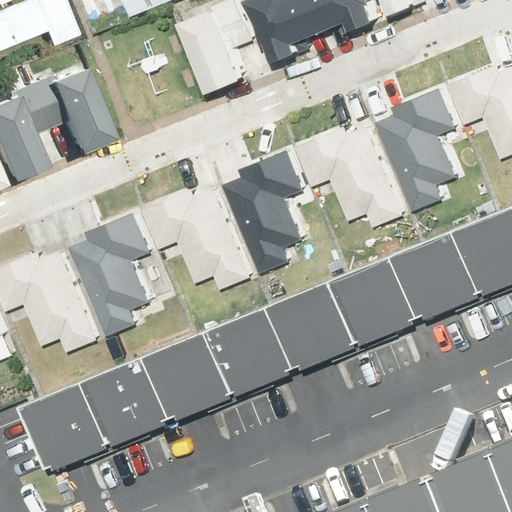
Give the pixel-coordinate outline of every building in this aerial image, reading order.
[(0,49),(44,31),(50,44),(77,33),(64,0),(15,0),(0,6),(0,49)] [(128,0),(138,16),(171,0),(128,0)] [(216,0),(218,4),(190,16),(218,83),(255,69),(244,42),(259,35),(244,0),(216,0)] [(277,37),(284,54),(315,42),(311,33),(358,13),(361,21),(384,11),(378,0),(257,0),(273,38),(277,37)] [(499,54),(451,73),(470,118),(490,110),(507,152),(511,149),(511,60),(503,64),(499,54)] [(73,144),(108,130),(80,59),(48,71),(46,66),(2,84),(4,90),(0,91),(0,152),(6,168),(39,155),(27,126),(61,113),(73,144)] [(467,124),(449,78),(401,98),(405,108),(383,117),(418,204),(449,192),(445,181),(463,174),(447,132),(467,124)] [(349,111),(301,130),(319,176),(340,168),(356,210),(375,202),(379,213),(410,200),(374,113),(353,122),(349,111)] [(313,185),(295,140),(247,159),(251,169),(229,178),(264,265),(295,253),(291,243),(309,235),(293,194),(313,185)] [(197,177),(149,196),(167,242),(188,234),(205,275),(223,268),(227,278),(258,266),(223,179),(201,187),(197,177)] [(160,246),(142,201),(94,220),(98,230),(76,239),(111,326),(142,314),(138,304),(157,296),(140,255),(160,246)] [(511,207),(466,227),(492,289),(511,281),(511,207)] [(492,289),(466,227),(405,252),(431,314),(447,308),(492,289)] [(44,241),(0,258),(0,269),(15,306),(35,298),(52,339),(70,332),(74,342),(105,330),(70,243),(48,251),(44,241)] [(431,314),(405,252),(343,277),(369,339),(416,320),(431,314)] [(369,339),(343,277),(282,302),(307,364),(322,358),(369,339)] [(0,330),(15,324),(0,289),(0,330)] [(307,364),(282,302),(220,327),(246,389),(296,369),(307,364)] [(246,389),(220,327),(159,352),(184,414),(201,408),(246,389)] [(184,414),(159,352),(97,377),(123,439),(166,422),(184,414)] [(123,439),(97,377),(35,402),(61,465),(76,459),(123,439)] [(511,494),(511,447),(495,454),(511,494)] [(446,511),(511,511),(511,494),(495,454),(447,474),(433,479),(446,511)] [(374,511),(446,511),(433,479),(420,485),(371,505),(374,511)]
